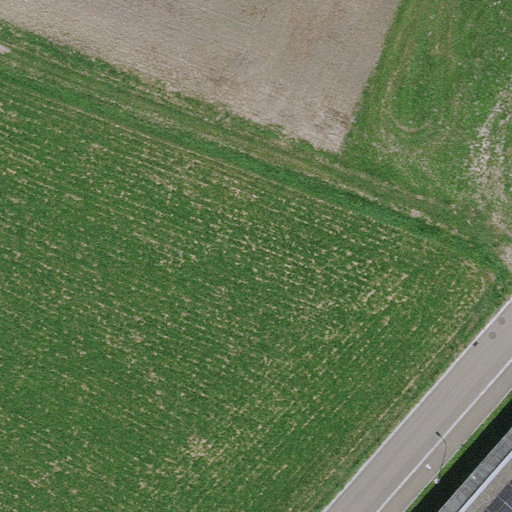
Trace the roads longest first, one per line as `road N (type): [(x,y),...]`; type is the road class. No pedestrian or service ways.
road 1 (track): [(0,55),(511,244)]
road 2 (residential): [(511,337),(361,511)]
